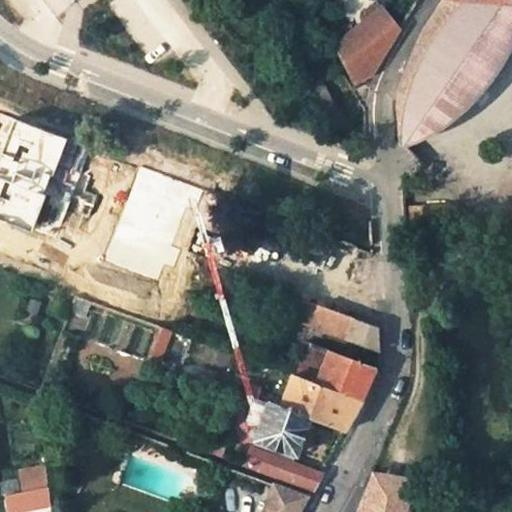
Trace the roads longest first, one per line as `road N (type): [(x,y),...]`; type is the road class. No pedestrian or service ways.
road 1 (unclassified): [(388,179),(60,64),(0,24)]
road 2 (track): [(415,158),(465,147),(474,220),(420,322),(419,385),(391,472)]
road 3 (residential): [(388,179),(395,354),(325,511)]
road 4 (residential): [(434,0),(385,95),(388,179)]
